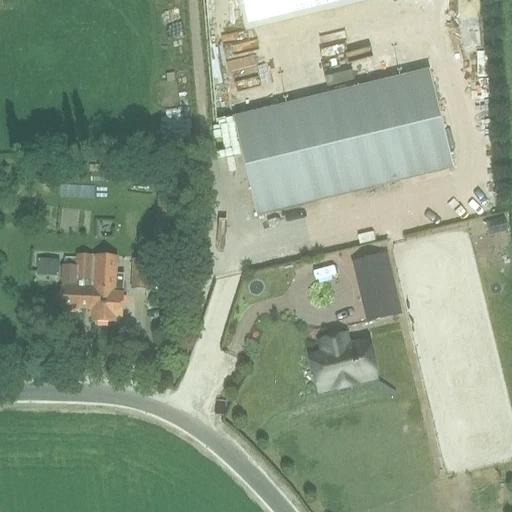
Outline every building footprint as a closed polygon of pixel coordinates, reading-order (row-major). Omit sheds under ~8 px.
[(237,0),(245,30),(366,0),(237,0)] [(271,31),(272,56),(291,55),(290,31),(271,31)] [(428,70),(232,117),(256,216),(452,169),(428,70)] [(192,181),(203,183),(205,165),(194,164),(192,181)] [(107,172),(90,172),(90,181),(107,181),(107,172)] [(157,194),(153,228),(169,230),(168,241),(178,242),(183,198),(182,198),(183,191),(173,190),(173,196),(157,194)] [(430,205),(429,220),(449,221),(450,206),(430,205)] [(488,235),(506,231),(504,221),(486,224),(488,235)] [(120,323),(122,283),(123,273),(117,273),(118,257),(93,256),(91,289),(87,289),(88,282),(91,282),(92,261),(91,261),(92,253),(75,252),(75,257),(64,257),(63,265),(61,265),(60,283),(61,283),(60,309),(92,311),(91,322),(120,323)] [(383,255),(354,262),(357,274),(386,267),(383,255)] [(37,259),(37,275),(58,276),(58,260),(37,259)] [(131,259),(129,289),(149,290),(149,287),(157,287),(158,262),(150,261),(151,260),(131,259)] [(391,291),(363,298),(369,322),(397,315),(391,291)] [(231,357),(247,349),(235,325),(218,334),(231,357)] [(323,354),(310,357),(318,390),(331,387),(332,389),(355,384),(354,381),(374,377),(367,344),(346,348),(343,336),(320,341),(323,354)] [(255,407),(304,385),(284,340),(234,362),(255,407)]
